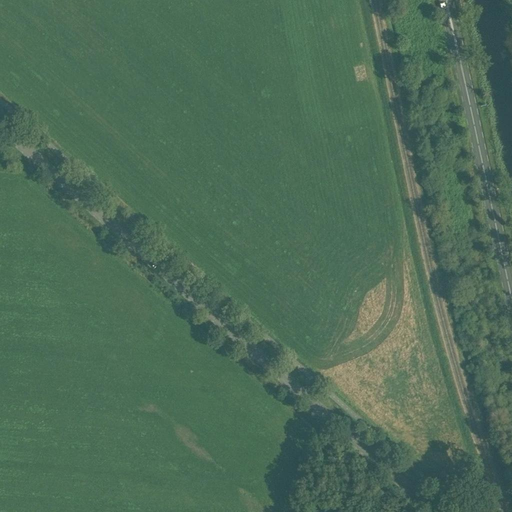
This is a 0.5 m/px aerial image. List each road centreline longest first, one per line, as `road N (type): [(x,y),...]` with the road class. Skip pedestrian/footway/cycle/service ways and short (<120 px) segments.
road 1 (secondary): [(433,511),(0,126)]
road 2 (primary): [(511,310),(444,0)]
